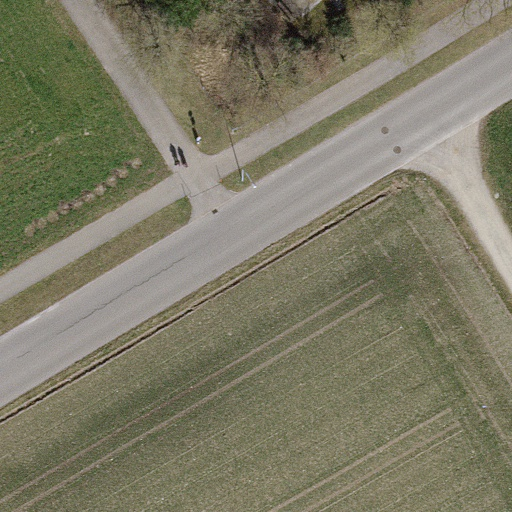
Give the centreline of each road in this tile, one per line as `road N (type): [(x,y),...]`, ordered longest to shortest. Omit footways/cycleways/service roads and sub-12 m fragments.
road 1 (residential): [(0,365),(511,64)]
road 2 (track): [(224,231),(73,0)]
road 3 (track): [(425,116),(511,269)]
